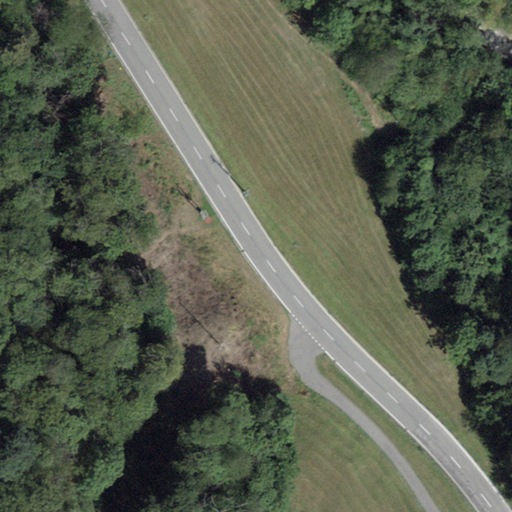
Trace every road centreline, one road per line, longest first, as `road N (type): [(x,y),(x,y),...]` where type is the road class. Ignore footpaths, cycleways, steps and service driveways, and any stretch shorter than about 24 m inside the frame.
road 1 (tertiary): [(490,511),(435,439),(307,316),(248,241),(98,0)]
road 2 (track): [(433,511),(361,425),(299,374),(294,349),(307,316)]
